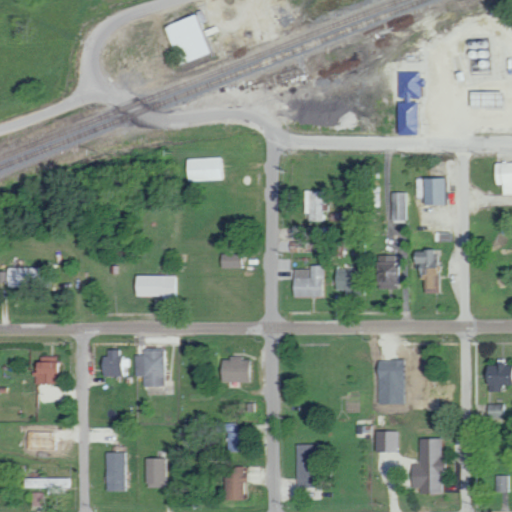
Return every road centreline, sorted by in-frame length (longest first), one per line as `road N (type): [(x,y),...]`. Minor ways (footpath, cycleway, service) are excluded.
road 1 (residential): [(0,329),(511,327)]
road 2 (residential): [(274,511),(277,135)]
road 3 (residential): [(468,511),(468,143)]
road 4 (residential): [(511,143),(309,144),(287,142),(256,115),(201,115)]
road 5 (residential): [(85,511),(82,329)]
road 6 (residential): [(99,86),(88,73),(100,35),(173,0)]
